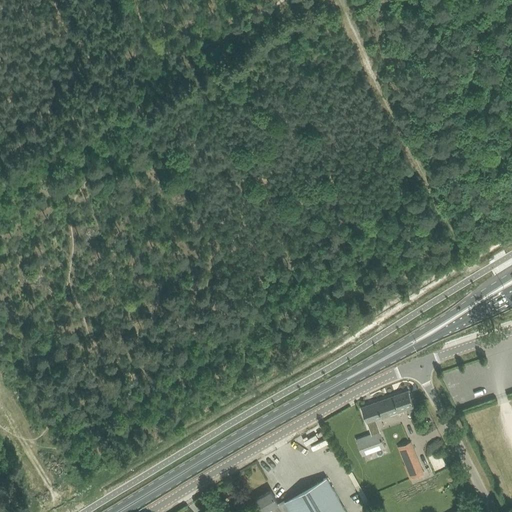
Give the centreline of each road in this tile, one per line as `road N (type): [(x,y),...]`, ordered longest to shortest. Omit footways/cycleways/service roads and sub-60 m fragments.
road 1 (primary): [(118,511),(399,351)]
road 2 (unclassified): [(147,511),(378,378),(417,364)]
road 3 (track): [(448,229),(335,0)]
road 4 (unclassified): [(493,511),(417,364)]
road 5 (track): [(66,511),(0,388)]
road 6 (primary): [(511,274),(399,351)]
road 7 (primary): [(399,351),(511,295)]
